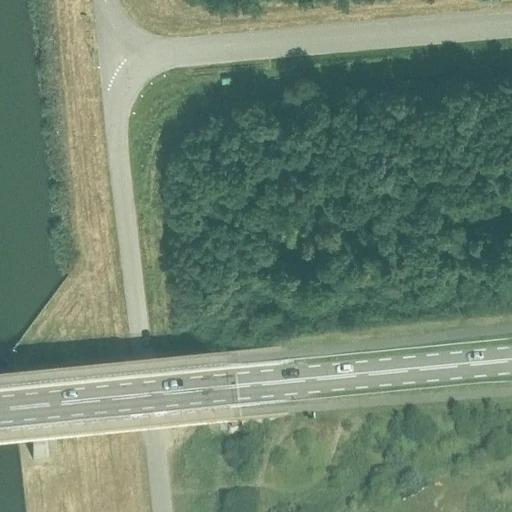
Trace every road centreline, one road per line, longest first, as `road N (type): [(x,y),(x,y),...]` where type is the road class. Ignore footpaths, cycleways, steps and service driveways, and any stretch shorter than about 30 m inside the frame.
road 1 (primary): [(0,417),(511,362)]
road 2 (tertiary): [(159,511),(117,143),(120,100),(139,68)]
road 3 (tertiary): [(139,68),(176,52),(511,24)]
